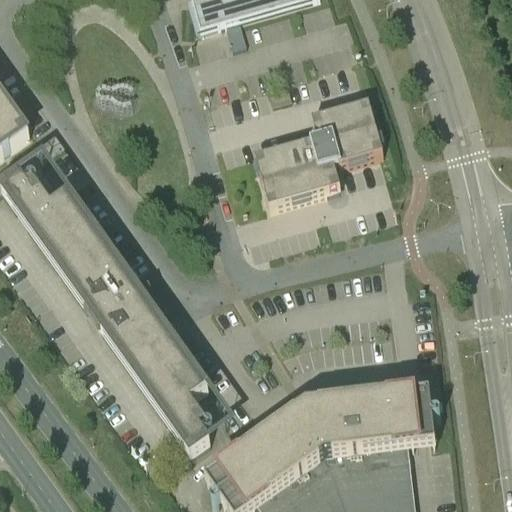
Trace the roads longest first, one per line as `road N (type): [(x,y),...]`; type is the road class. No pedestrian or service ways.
road 1 (unclassified): [(240,288),(186,310),(0,48)]
road 2 (unclassified): [(150,0),(240,288)]
road 3 (unclassified): [(240,288),(448,238)]
road 4 (residential): [(511,455),(487,255)]
road 5 (primary): [(110,511),(0,362)]
